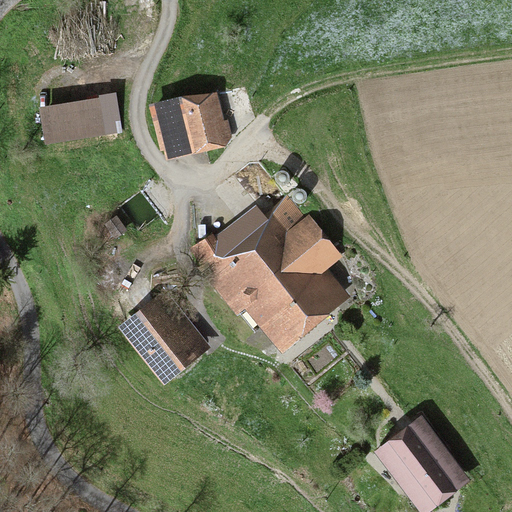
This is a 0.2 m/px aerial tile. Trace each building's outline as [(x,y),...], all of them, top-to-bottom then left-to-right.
[(36,70),(114,78),(119,36),(41,28),(36,70)] [(154,102),(164,149),(222,137),(212,90),(154,102)] [(95,103),(46,111),(51,141),(100,133),(95,103)] [(322,264),(332,256),(287,198),(264,215),(252,200),(189,246),(250,328),(257,323),(280,352),(349,298),(322,264)] [(164,372),(193,349),(155,301),(126,323),(164,372)] [(312,378),(326,394),(349,373),(336,357),(312,378)] [(226,388),(241,400),(258,379),(243,367),(226,388)] [(455,476),(414,424),(399,436),(394,430),(370,449),(393,479),(400,474),(422,501),(455,476)]
